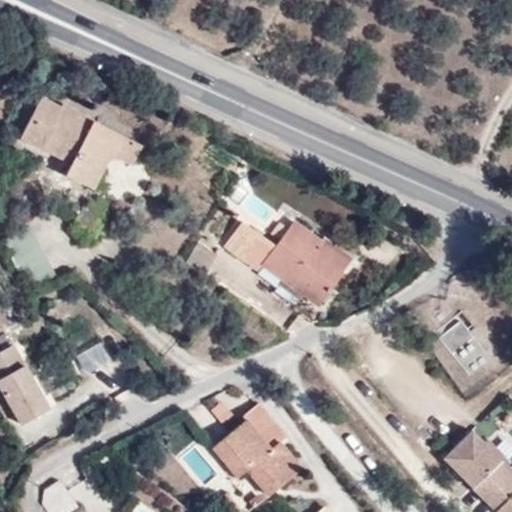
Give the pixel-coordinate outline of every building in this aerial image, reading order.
[(94,190),(111,156),(132,166),(142,145),(108,128),(106,133),(94,127),(96,122),(64,106),(63,109),(43,99),(22,138),(73,164),(67,176),(94,190)] [(108,128),(96,122),(94,127),(106,133),(108,128)] [(104,217),(84,205),(81,211),(101,223),(104,217)] [(101,223),(81,211),(74,223),(94,235),(101,223)] [(278,238),(274,243),(265,238),(261,243),(248,262),(257,268),(261,262),(318,302),(349,258),(292,219),(287,226),(284,229),(278,238)] [(284,229),(287,226),(278,219),(269,232),(278,238),(284,229)] [(265,238),(241,221),(224,245),(248,262),(261,243),(265,238)] [(31,225),(4,240),(33,292),(59,278),(31,225)] [(437,333),(465,375),(489,359),(461,317),(437,333)] [(44,411),(19,366),(8,346),(0,350),(0,396),(11,416),(16,426),(23,422),(21,419),(25,416),(28,420),(44,411)] [(11,416),(0,396),(0,419),(1,421),(11,416)] [(212,445),(239,476),(248,469),(268,493),(301,465),(280,441),(286,435),(258,401),(242,415),(244,418),(212,445)] [(443,460),(483,500),(511,473),(471,432),(443,460)] [(511,511),(511,473),(483,500),(495,511),(511,511)] [(47,488),(46,492),(55,484),(61,481),(60,480),(47,488)] [(46,492),(45,501),(52,511),(63,511),(76,506),(61,481),(55,484),(46,492)] [(241,511),(226,494),(214,504),(220,511),(241,511)]
